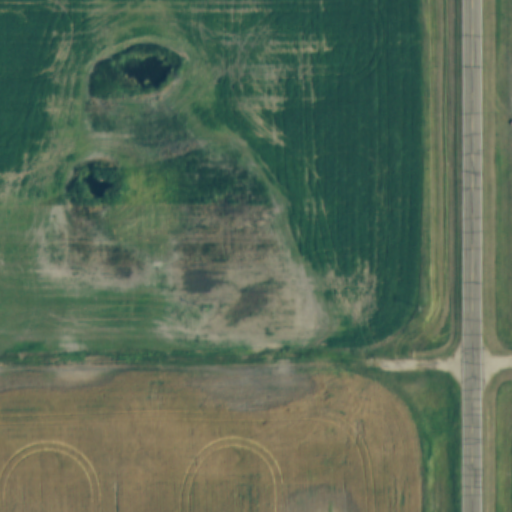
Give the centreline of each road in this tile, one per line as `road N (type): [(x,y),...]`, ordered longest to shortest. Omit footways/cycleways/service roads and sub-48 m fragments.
road 1 (track): [(0,354),(331,354),(392,369),(511,365)]
road 2 (tertiary): [(471,511),(471,0)]
